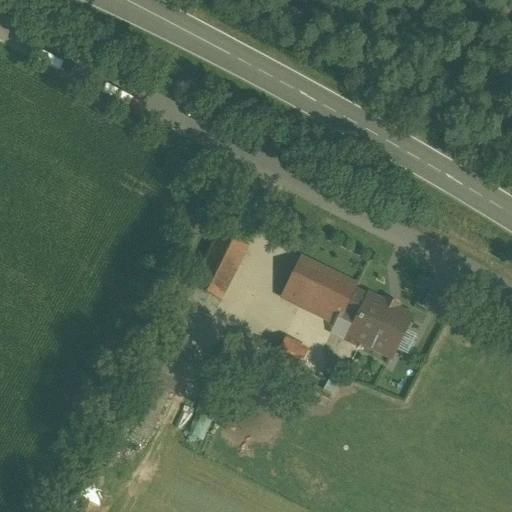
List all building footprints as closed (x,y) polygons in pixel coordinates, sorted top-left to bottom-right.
[(247,247),(219,233),(191,288),(219,302),(247,247)] [(355,286),(299,259),(280,298),(335,326),(340,315),(352,292),(355,286)] [(219,302),(191,288),(163,340),(168,342),(169,340),(191,349),(194,351),(219,302)] [(397,308),(384,301),(382,306),(367,298),(367,299),(352,292),(340,315),(355,323),(348,338),(391,359),(410,320),(395,312),(397,308)] [(191,349),(169,340),(168,342),(143,391),(164,402),(191,349)] [(306,353),(285,342),(274,363),(295,374),(306,353)] [(201,413),(188,441),(205,448),(217,420),(201,413)]
